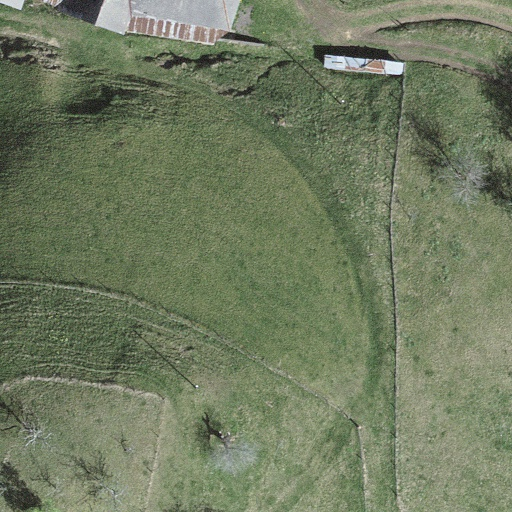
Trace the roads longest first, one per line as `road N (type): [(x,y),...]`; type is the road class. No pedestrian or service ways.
road 1 (track): [(511,81),(420,51),(348,45),(308,0)]
road 2 (track): [(319,17),(436,6),(511,20)]
